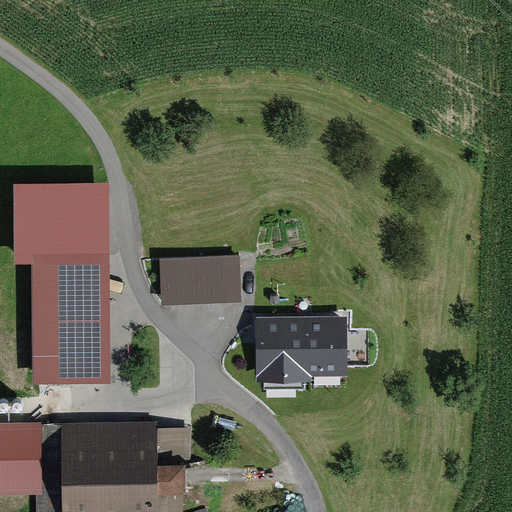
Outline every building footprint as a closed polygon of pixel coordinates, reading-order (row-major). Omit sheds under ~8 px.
[(110,176),(14,176),(14,258),(32,258),(33,376),(112,376),(110,176)] [(160,254),(161,300),(241,298),(239,252),(160,254)] [(347,311),(255,311),(255,375),(312,375),(312,371),(347,371),(347,311)] [(0,490),(43,490),(42,418),(0,418),(0,490)] [(157,418),(62,419),(62,511),(184,511),(184,423),(157,423),(157,418)]
